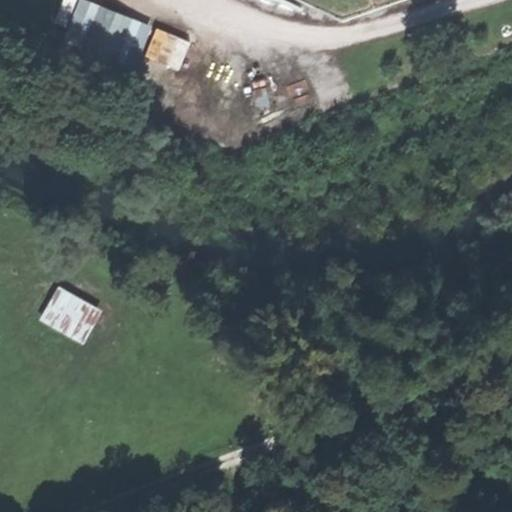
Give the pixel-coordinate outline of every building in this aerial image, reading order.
[(71,23),(80,0),(65,0),(59,18),(71,23)] [(100,8),(82,1),(59,58),(78,65),(100,8)] [(128,19),(100,8),(78,65),(105,76),(128,19)] [(147,27),(128,19),(105,76),(124,83),(147,27)] [(150,52),(184,66),(196,38),(161,24),(150,52)] [(88,342),(108,307),(64,282),(44,316),(88,342)]
